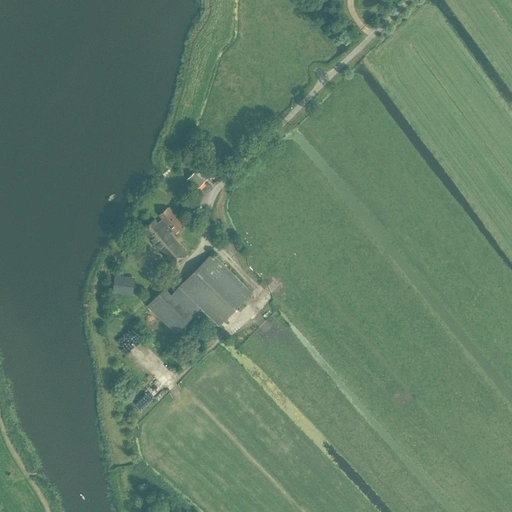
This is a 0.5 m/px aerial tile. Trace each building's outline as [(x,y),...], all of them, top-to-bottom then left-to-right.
[(207,163),(188,179),(196,188),(215,172),(207,163)] [(173,231),(176,235),(185,227),(167,207),(158,216),(161,220),(157,223),(162,228),(167,224),(173,231)] [(162,228),(157,223),(154,219),(142,230),(154,243),(152,245),(173,267),(188,254),(170,234),(173,231),(167,224),(162,228)] [(218,325),(251,292),(211,253),(170,295),(163,288),(146,305),(175,334),(200,308),(218,325)] [(116,277),(114,291),(125,292),(125,288),(132,289),(133,279),(116,277)]
